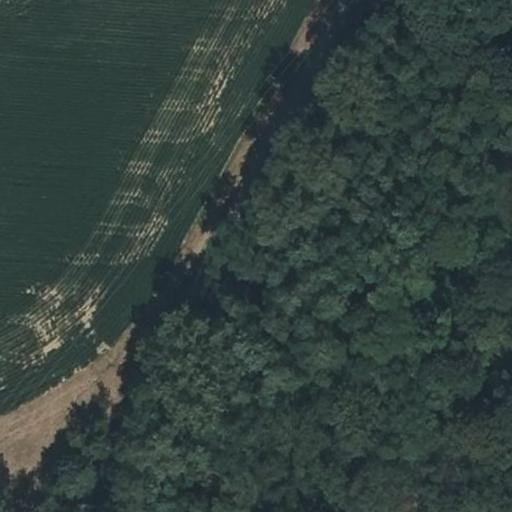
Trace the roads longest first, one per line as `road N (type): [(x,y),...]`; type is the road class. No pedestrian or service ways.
road 1 (unclassified): [(86,511),(354,0)]
road 2 (track): [(128,374),(0,435)]
